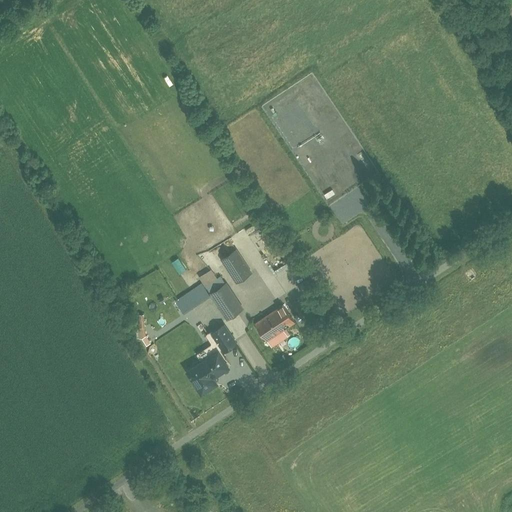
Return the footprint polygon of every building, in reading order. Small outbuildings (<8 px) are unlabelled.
[(234,253),(220,263),(235,285),(249,276),(234,253)] [(172,262),(179,273),(185,269),(178,258),(172,262)] [(211,270),(174,292),(184,307),(204,295),(209,295),(225,284),(220,276),(217,279),(211,270)] [(225,284),(209,295),(227,322),(243,311),(225,284)] [(282,306),(253,324),(266,344),(294,326),(282,306)] [(136,337),(145,336),(144,314),(138,314),(139,327),(136,327),(136,337)] [(219,351),(183,372),(194,391),(197,389),(202,397),(221,385),(217,378),(230,371),(220,356),(234,347),(223,328),(210,336),(219,351)]
